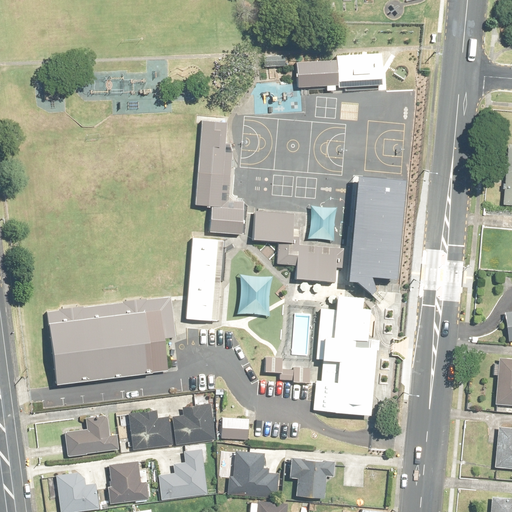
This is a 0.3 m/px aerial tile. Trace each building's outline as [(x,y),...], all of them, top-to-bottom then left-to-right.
[(282,54),(256,56),(258,68),(283,66),(282,54)] [(381,62),(338,65),(340,95),(383,92),(381,62)] [(338,65),(294,67),(296,92),(340,89),(338,65)] [(399,111),(318,115),(319,142),(401,138),(399,111)] [(306,117),(234,120),(235,145),(265,143),(265,150),(272,150),(271,157),(251,156),(250,184),(276,186),(275,201),(305,202),(307,175),(287,174),(289,142),(307,141),(306,117)] [(218,122),(188,121),(183,204),(213,205),(218,122)] [(511,145),(505,145),(501,204),(511,204),(511,145)] [(359,183),(350,281),(398,285),(406,187),(359,183)] [(330,208),(303,206),(301,240),(328,242),(330,208)] [(294,215),(252,212),(250,243),(292,246),(294,215)] [(208,213),(207,234),(245,236),(246,215),(208,213)] [(224,245),(186,242),(180,322),(218,325),(224,245)] [(328,254),(289,251),(287,283),(326,286),(328,254)] [(312,380),(310,411),(367,414),(371,346),(363,345),(365,304),(331,302),(328,347),(333,347),(331,381),(312,380)] [(150,309),(36,324),(44,386),(159,371),(150,309)] [(511,309),(500,311),(504,342),(511,341),(511,309)] [(273,356),(251,354),(250,370),(272,372),(273,356)] [(511,359),(495,358),(491,405),(511,406),(511,359)] [(301,367),(281,366),(280,381),(300,382),(301,367)] [(180,414),(169,416),(174,445),(213,440),(208,403),(179,407),(180,414)] [(153,410),(126,413),(130,450),(169,446),(165,415),(154,417),(153,410)] [(83,429),(59,432),(62,458),(115,452),(113,434),(103,435),(101,416),(82,419),(83,429)] [(247,419),(219,417),(217,439),(246,441),(247,419)] [(511,427),(494,426),(490,469),(511,470),(511,427)] [(170,473),(155,476),(157,500),(203,496),(199,450),(180,452),(181,463),(169,464),(170,473)] [(263,451),(232,450),(230,476),(225,476),(224,495),(274,498),(275,474),(266,473),(266,468),(262,467),(263,451)] [(331,460),(286,457),(285,478),(292,478),(291,497),(321,499),(322,476),(329,476),(331,460)] [(106,485),(102,486),(105,505),(148,499),(145,481),(136,482),(133,462),(104,465),(106,485)] [(81,484),(79,472),(52,475),(56,511),(72,511),(96,509),(93,482),(81,484)] [(511,511),(511,499),(488,497),(486,511),(511,511)] [(253,511),(282,511),(283,503),(254,501),(253,511)]
